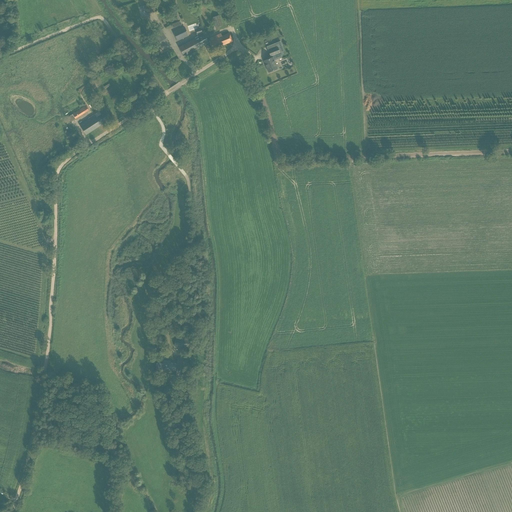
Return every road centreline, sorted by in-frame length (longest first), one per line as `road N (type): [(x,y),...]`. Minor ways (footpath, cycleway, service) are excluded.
road 1 (track): [(511,154),(275,162),(262,102),(237,45)]
road 2 (track): [(13,511),(29,473),(50,347),(56,194)]
road 3 (unclassified): [(56,194),(61,162),(237,45),(224,0)]
road 4 (track): [(7,54),(102,18),(165,93)]
road 5 (track): [(148,105),(164,131),(161,144),(187,179),(193,234)]
